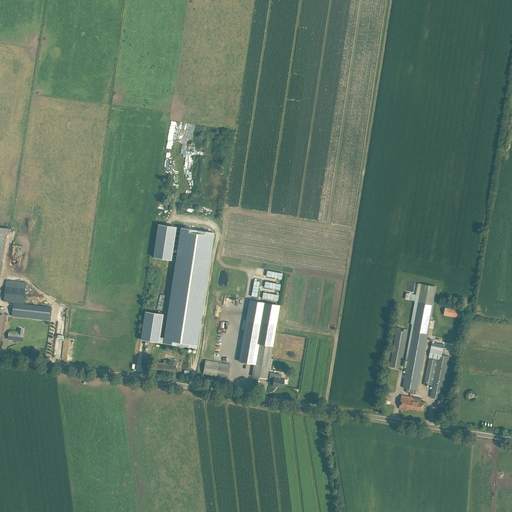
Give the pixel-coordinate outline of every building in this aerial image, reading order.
[(171,260),(177,226),(158,223),(153,257),(171,260)] [(0,280),(8,228),(0,227),(0,280)] [(197,348),(214,232),(181,227),(164,337),(160,337),(163,314),(145,311),(140,340),(159,342),(197,348)] [(266,273),(266,276),(281,279),(282,275),(282,273),(267,270),(266,273)] [(6,280),(4,301),(12,302),(24,303),(25,296),(26,282),(6,280)] [(254,280),(251,296),(257,297),(260,281),(254,280)] [(265,281),(264,286),(279,289),(280,284),(265,281)] [(412,324),(406,358),(408,360),(406,369),(403,387),(407,388),(406,392),(416,394),(416,390),(417,390),(421,372),(433,305),(437,286),(422,283),(418,283),(416,295),(409,293),(406,293),(406,296),(405,299),(415,301),(411,324),(412,324)] [(263,292),(262,297),(277,300),(279,295),(263,292)] [(244,333),(239,361),(254,364),(252,376),(267,379),(279,305),(249,300),(245,326),(244,333)] [(13,303),(12,313),(36,316),(36,317),(36,319),(50,320),(52,307),(40,306),(13,303)] [(452,309),(450,316),(460,318),(461,310),(452,309)] [(401,368),(407,332),(397,330),(390,366),(401,368)] [(442,394),(449,356),(442,355),(444,344),(432,342),(429,357),(437,359),(437,360),(429,358),(425,378),(424,383),(433,385),(430,397),(441,399),(442,394)] [(176,369),(177,362),(164,360),(163,363),(155,362),(154,371),(175,374),(176,369)] [(206,360),(204,374),(216,376),(227,378),(229,364),(218,362),(206,360)] [(270,376),(270,380),(273,381),(272,386),(276,386),(278,387),(278,386),(283,387),(283,386),(284,386),(284,383),(287,384),(287,379),(270,376)] [(423,410),(424,402),(421,401),(422,398),(402,395),(400,409),(407,410),(408,408),(423,410)]
